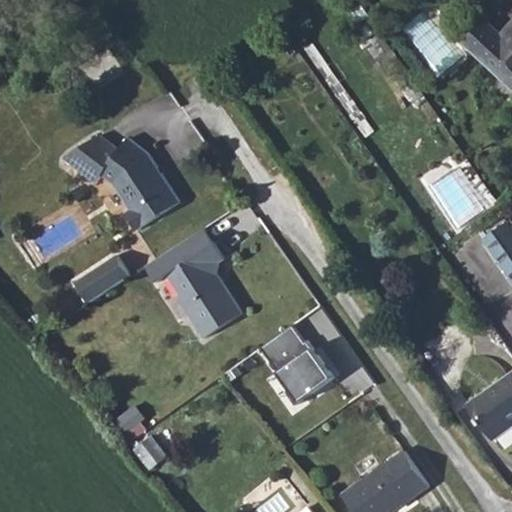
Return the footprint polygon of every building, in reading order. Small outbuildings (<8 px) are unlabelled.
[(511,37),(492,59),(511,77),(511,37)] [(130,210),(142,225),(184,195),(149,148),(129,134),(121,147),(103,135),(65,158),(99,180),(105,172),(118,181),(136,205),(130,210)] [(214,269),(219,266),(228,260),(207,228),(149,265),(160,281),(167,277),(169,276),(180,293),(182,296),(207,335),(243,313),(218,274),(214,269)] [(511,231),(497,241),(511,262),(511,231)] [(140,272),(126,251),(84,278),(98,299),(140,272)] [(301,403),(336,378),(298,324),(262,349),(301,403)] [(511,428),(511,378),(476,404),(500,438),(511,428)] [(133,439),(152,426),(137,405),(118,418),(133,439)] [(138,446),(151,467),(170,455),(158,434),(138,446)] [(435,487),(408,451),(347,496),(358,511),(390,511),(402,504),(405,509),(435,487)]
